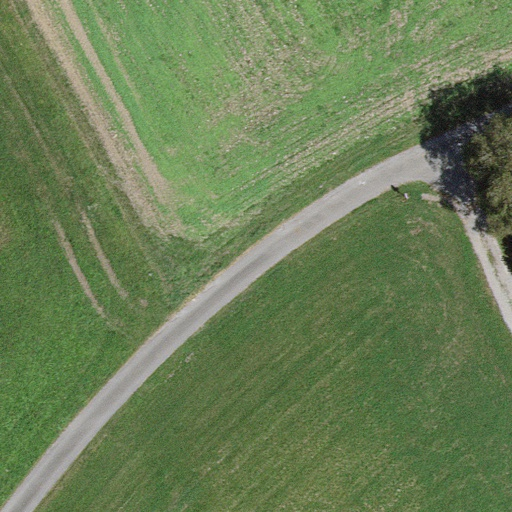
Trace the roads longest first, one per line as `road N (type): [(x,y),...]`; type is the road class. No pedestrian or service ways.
road 1 (residential): [(27,511),(163,325),(345,185),(511,114)]
road 2 (track): [(511,313),(476,228),(456,136)]
